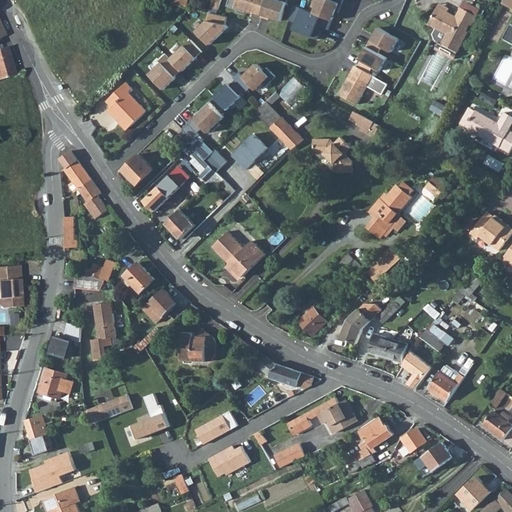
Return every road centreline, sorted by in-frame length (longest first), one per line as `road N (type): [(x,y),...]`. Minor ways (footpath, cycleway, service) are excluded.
road 1 (tertiary): [(68,127),(162,253),(219,307),(287,349),(410,398),(511,471)]
road 2 (residential): [(5,511),(3,459),(55,274),(49,155),(68,127)]
road 3 (unknown): [(351,375),(186,455)]
road 4 (tertiary): [(0,0),(68,127)]
